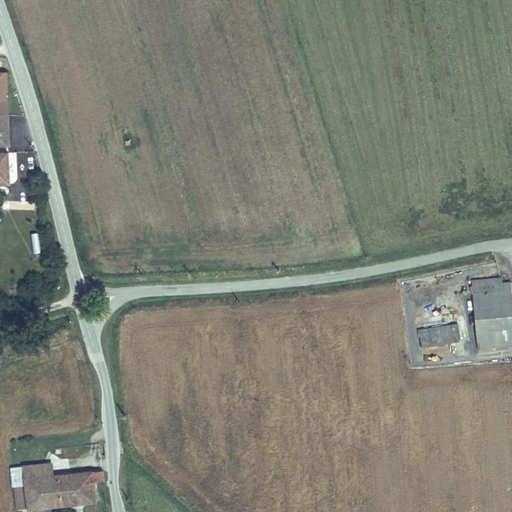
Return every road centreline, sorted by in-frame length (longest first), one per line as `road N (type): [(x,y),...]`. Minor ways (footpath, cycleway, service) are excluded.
road 1 (unclassified): [(511,242),(303,280),(124,294)]
road 2 (tertiary): [(79,293),(0,8)]
road 3 (tertiary): [(84,314),(105,384),(118,511)]
